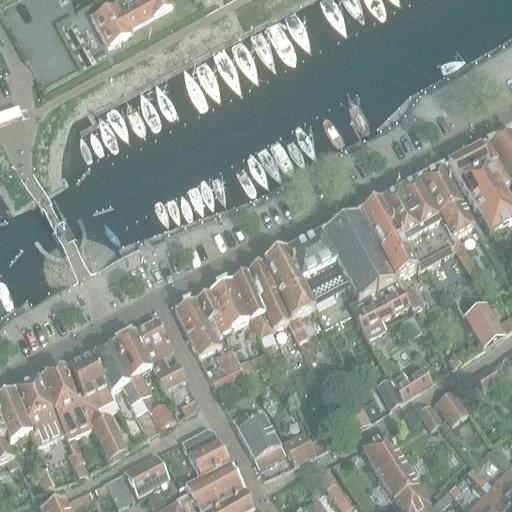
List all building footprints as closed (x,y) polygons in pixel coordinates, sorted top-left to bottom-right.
[(102,15),(96,4),(85,10),(91,22),(107,51),(131,38),(129,34),(172,9),(167,0),(139,0),(142,4),(119,16),(115,9),(102,15)] [(488,147),(486,148),(496,164),(489,169),(502,191),(511,186),(511,188),(511,135),(510,136),(488,148),(488,147)] [(486,148),(479,152),(489,169),(496,164),(486,148)] [(504,195),(502,191),(489,169),(479,152),(477,152),(477,153),(447,169),(488,240),(511,226),(511,210),(503,195),(504,195)] [(442,172),(415,186),(449,247),(475,289),(482,285),(457,242),(474,231),(442,172)] [(436,255),(449,247),(415,186),(398,196),(438,265),(441,264),(436,255)] [(398,196),(380,207),(398,241),(403,238),(412,253),(407,256),(417,274),(418,276),(438,265),(398,196)] [(395,286),(396,286),(397,285),(409,310),(413,316),(421,311),(412,292),(407,295),(401,283),(417,274),(407,256),(412,253),(403,238),(398,241),(380,207),(358,218),(395,286)] [(346,286),(357,306),(376,296),(377,298),(378,297),(377,295),(394,287),(396,286),(395,286),(358,218),(320,239),(346,286)] [(320,239),(285,257),(307,300),(308,299),(313,310),(332,300),(329,295),(346,286),(320,239)] [(285,257),(261,269),(267,283),(271,281),(293,329),(288,332),(296,348),(307,342),(297,322),(315,314),(313,310),(308,299),(307,300),(285,257)] [(288,328),(267,283),(261,269),(247,277),(273,334),(274,335),(288,328)] [(247,277),(232,285),(249,323),(250,324),(259,344),(271,339),(274,337),(274,335),(273,334),(247,277)] [(232,285),(196,303),(206,324),(211,321),(220,339),(221,339),(249,323),(232,285)] [(376,296),(357,306),(349,310),(363,335),(367,344),(385,334),(381,326),(409,310),(397,285),(396,286),(394,287),(377,295),(378,297),(377,298),(376,296)] [(222,340),(221,339),(220,339),(211,321),(206,324),(196,303),(173,315),(197,363),(220,351),(217,343),(222,340)] [(486,307),(464,320),(483,352),(505,340),(498,329),(486,307)] [(511,319),(498,329),(505,340),(511,334),(511,319)] [(172,356),(155,325),(133,336),(150,368),(163,395),(185,384),(177,368),(168,372),(162,361),(172,356)] [(158,436),(172,428),(174,427),(164,408),(155,413),(147,399),(135,375),(150,368),(133,336),(110,348),(130,386),(140,404),(152,425),(158,436)] [(130,386),(110,348),(91,359),(104,386),(110,397),(130,386)] [(223,376),(208,384),(213,395),(244,380),(238,368),(230,353),(215,361),(223,376)] [(447,364),(452,372),(465,363),(460,356),(451,356),(447,364)] [(104,386),(91,359),(68,370),(81,398),(80,399),(85,407),(80,410),(90,430),(91,429),(108,468),(125,457),(107,421),(101,424),(91,405),(97,402),(92,393),(104,386)] [(238,368),(244,380),(245,383),(255,378),(248,363),(238,368)] [(483,396),(500,385),(491,371),(474,382),(483,396)] [(388,384),(401,408),(432,388),(421,372),(406,382),(402,376),(389,385),(388,384)] [(64,440),(63,440),(72,457),(66,460),(77,483),(86,479),(81,467),(85,465),(73,442),(92,433),(90,430),(80,410),(78,405),(76,406),(62,373),(39,385),(58,429),(64,440)] [(389,416),(401,408),(388,384),(375,390),(389,416)] [(11,399),(29,441),(34,454),(63,440),(64,440),(58,429),(55,430),(36,386),(11,399)] [(452,396),(436,408),(452,431),(468,419),(452,396)] [(8,452),(9,451),(29,441),(11,399),(0,403),(0,432),(4,442),(8,452)] [(131,409),(136,418),(134,419),(147,444),(158,437),(158,436),(152,425),(140,404),(131,409)] [(418,418),(430,437),(441,429),(429,411),(418,418)] [(257,474),(281,462),(276,453),(280,451),(263,420),(236,434),(257,474)] [(0,467),(14,461),(9,451),(8,452),(4,442),(0,432),(0,467)] [(199,482),(229,469),(213,437),(205,435),(180,448),(199,482)] [(313,454),(325,448),(319,436),(307,442),(313,454)] [(293,471),(314,460),(304,438),(283,448),(293,471)] [(398,511),(429,511),(430,511),(385,439),(361,454),(398,511)] [(136,502),(168,485),(155,461),(123,478),(136,502)] [(229,469),(199,482),(185,489),(189,497),(175,505),(176,506),(165,511),(211,511),(243,494),(229,469)] [(339,511),(350,511),(352,511),(335,487),(336,487),(327,473),(316,480),(326,493),(339,511)] [(43,497),(53,493),(45,475),(35,479),(43,497)] [(465,477),(446,496),(452,503),(472,483),(465,477)] [(502,511),(511,511),(511,483),(505,477),(491,491),(485,485),(479,491),(502,511)] [(115,511),(119,511),(133,505),(120,480),(103,489),(115,511)] [(481,502),(471,511),(502,511),(479,491),(476,488),(471,493),(481,502)] [(253,511),(243,494),(211,511),(253,511)] [(442,511),(452,503),(446,496),(431,511),(430,511),(429,511),(442,511)]
